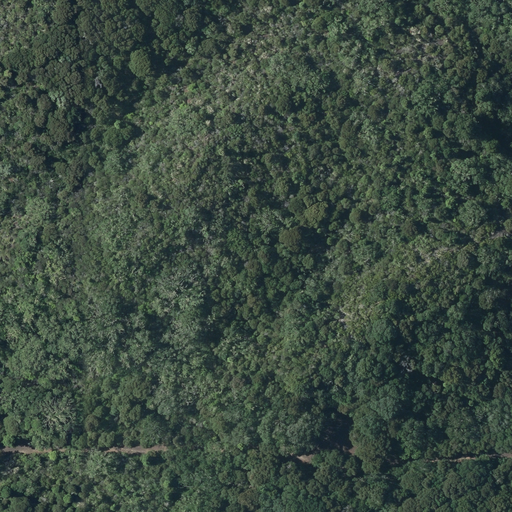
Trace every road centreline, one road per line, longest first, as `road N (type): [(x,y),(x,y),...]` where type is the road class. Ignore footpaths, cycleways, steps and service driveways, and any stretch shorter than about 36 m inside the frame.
road 1 (track): [(0,449),(76,441),(289,447),(368,460)]
road 2 (track): [(368,460),(511,452)]
road 3 (track): [(399,511),(313,468),(336,453)]
